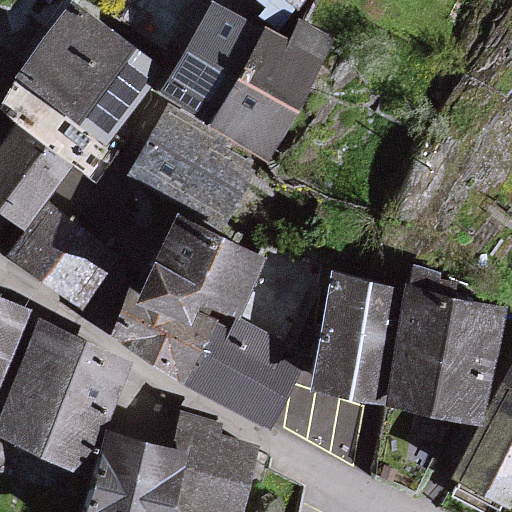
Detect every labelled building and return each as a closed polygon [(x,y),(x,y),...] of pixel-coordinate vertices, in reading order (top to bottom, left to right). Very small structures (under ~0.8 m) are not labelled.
[(219,6),(169,93),(214,119),(268,150),(332,41),(306,26),(293,49),(265,33),(219,6)] [(158,71),(71,10),(23,77),(110,138),(158,71)] [(227,141),(170,109),(145,154),(134,173),(222,223),(245,183),(253,169),(221,151),(227,141)] [(19,132),(0,157),(0,203),(25,221),(66,165),(19,132)] [(112,255),(50,214),(38,231),(19,260),(81,301),(112,255)] [(193,371),(205,343),(171,328),(187,289),(250,316),(272,266),(174,225),(153,275),(142,270),(125,309),(141,316),(129,344),(193,371)] [(389,288),(337,279),(318,385),(371,394),(389,288)] [(0,373),(28,312),(0,299),(0,373)] [(498,316),(415,299),(393,405),(476,422),(498,316)] [(235,337),(221,329),(190,382),(266,426),(297,372),(282,363),(287,354),(241,327),(235,337)] [(124,368),(46,333),(3,429),(81,464),(124,368)] [(511,491),(511,380),(459,475),(506,501),(511,491)] [(90,511),(163,511),(165,508),(180,511),(246,511),(261,449),(222,440),(225,428),(186,419),(177,455),(108,439),(90,511)]
